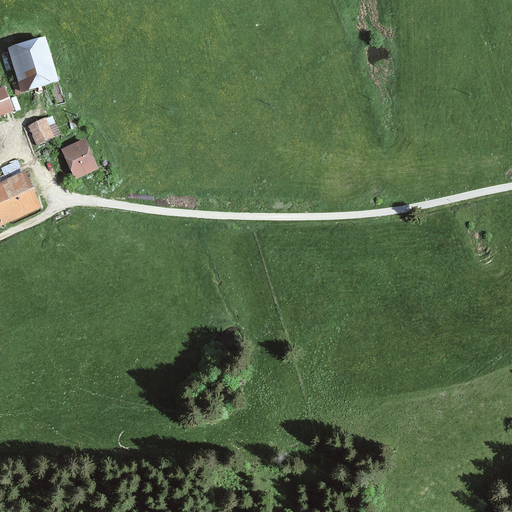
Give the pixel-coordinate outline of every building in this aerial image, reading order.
[(56,82),(42,41),(8,51),(18,80),(12,83),(16,95),(56,82)] [(3,88),(0,89),(0,117),(14,111),(3,88)] [(11,100),(16,112),(21,110),(16,98),(11,100)] [(58,137),(51,117),(30,125),(38,145),(58,137)] [(100,175),(95,145),(70,150),(76,179),(100,175)] [(29,188),(18,165),(3,171),(7,181),(0,184),(0,224),(37,208),(31,191),(34,189),(32,186),(29,188)]
